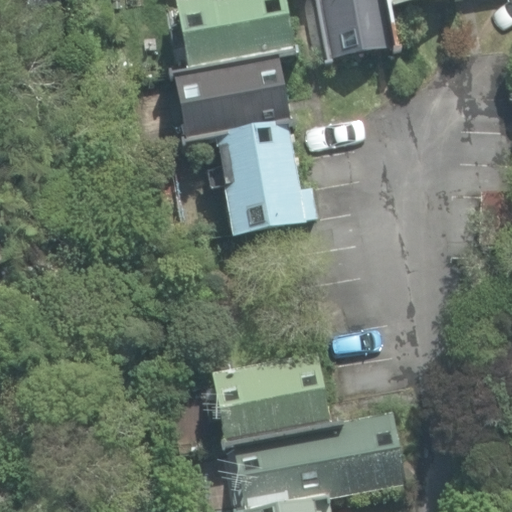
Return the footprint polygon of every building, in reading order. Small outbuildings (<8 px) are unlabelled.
[(198,0),(178,3),(182,31),(171,33),(173,49),(183,47),(187,75),(281,59),(296,57),(286,0),(198,0)] [(389,10),(387,0),(315,0),(326,63),(396,51),(389,10)] [(451,0),(387,0),(389,10),(451,0)] [(281,59),(187,75),(172,78),(176,102),(167,103),(170,122),(180,121),(183,142),(213,137),(288,125),(292,125),(281,59)] [(299,192),(288,125),(213,137),(219,169),(207,171),(210,193),(225,190),(233,238),(306,226),(305,222),(316,220),(311,190),(299,192)] [(479,245),(511,245),(511,192),(481,192),(479,245)] [(225,447),(232,445),(329,428),(315,355),(211,373),(225,447)] [(329,428),(232,445),(244,511),(329,496),(404,483),(392,417),(329,428)] [(331,511),(329,496),(244,511),(240,511),(331,511)]
